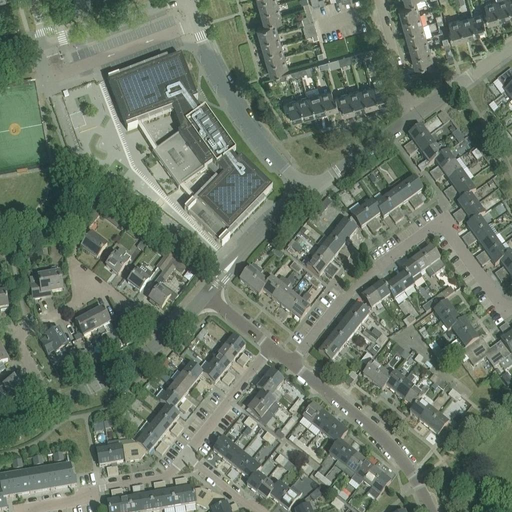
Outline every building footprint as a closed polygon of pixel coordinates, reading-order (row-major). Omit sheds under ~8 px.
[(270,6),(277,4),(276,0),(257,0),(260,11),(271,8),(270,6)] [(411,15),(419,13),(417,6),(424,5),(423,0),(415,0),(416,1),(405,3),(406,6),(398,9),(402,21),(412,18),(411,15)] [(510,16),(507,6),(510,5),(508,0),(499,0),(496,1),(498,8),(496,9),(499,20),(510,16)] [(499,20),(496,9),(498,8),(496,1),(484,4),(486,12),(484,12),(487,22),(487,23),(499,20)] [(281,16),(277,4),(270,6),(271,8),(260,11),(264,23),(274,20),(273,18),(281,16)] [(310,7),(304,9),(306,15),(301,16),(301,18),(295,20),(297,25),(303,24),(303,25),(314,22),(310,7)] [(484,23),(487,22),(484,12),(472,16),(474,24),(472,24),(475,35),(486,31),(484,23)] [(414,27),(422,25),(419,13),(411,15),(412,18),(402,21),(405,33),(415,30),(414,27)] [(475,35),(472,24),(474,24),(472,16),(460,19),(462,27),(460,27),(463,38),(475,35)] [(463,38),(460,27),(462,27),(460,19),(448,23),(450,30),(448,31),(451,41),(463,38)] [(278,33),(274,20),(264,23),(265,26),(257,28),(260,40),(270,37),(270,35),(278,33)] [(314,22),(303,25),(302,25),(305,36),(312,35),(312,36),(317,34),(314,22)] [(426,37),(422,25),(414,27),(415,30),(405,33),(408,44),(418,41),(418,39),(426,37)] [(273,46),(281,44),(278,33),(270,35),(270,37),(260,40),(264,52),(274,49),(273,46)] [(421,50),(429,48),(426,37),(418,39),(418,41),(408,44),(412,56),(422,53),(421,50)] [(276,58),(284,56),(281,44),(273,46),(274,49),(264,52),(267,63),(277,60),(276,58)] [(432,60),(429,48),(421,50),(422,53),(412,56),(415,67),(420,65),(422,71),(434,67),(431,60),(432,60)] [(355,54),(350,55),(351,60),(352,62),(364,59),(362,52),(355,54)] [(352,62),(351,60),(350,55),(338,58),(340,66),(352,62)] [(287,67),(284,56),(276,58),(277,60),(267,63),(270,75),(281,72),(280,70),(287,67)] [(118,77),(108,81),(110,81),(111,84),(109,84),(126,128),(128,127),(129,130),(127,131),(127,132),(138,128),(136,124),(171,110),(172,110),(180,133),(152,154),(178,190),(183,187),(196,177),(206,169),(207,169),(219,181),(218,182),(195,206),(192,203),(184,211),(185,211),(186,210),(189,212),(187,214),(219,244),(220,243),(223,245),(221,247),(222,247),(229,239),(226,236),(262,199),(268,193),(272,189),(240,159),(236,163),(231,156),(235,153),(204,111),(201,113),(193,102),(197,100),(181,57),(119,81),(118,77)] [(338,58),(328,61),(323,63),(324,68),(329,67),(330,69),(340,66),(338,58)] [(299,69),(300,75),(308,73),(309,75),(313,74),(311,66),(299,69)] [(300,75),(299,69),(288,73),(289,78),(300,75)] [(498,81),(507,93),(511,88),(511,71),(511,70),(498,81)] [(289,78),(288,73),(275,76),(277,81),(289,78)] [(384,74),(382,74),(381,75),(382,78),(374,81),(375,86),(370,87),(372,95),(375,95),(377,104),(390,101),(387,90),(385,91),(383,84),(387,82),(384,74)] [(377,104),(375,95),(372,95),(370,87),(359,90),(361,98),(363,98),(366,108),(377,104)] [(337,108),(334,97),(332,98),(330,90),(319,94),(321,101),(323,101),(326,111),(337,108)] [(366,108),(363,98),(361,98),(359,90),(347,93),(349,102),(351,101),(354,111),(366,108)] [(354,111),(351,101),(349,102),(347,93),(334,97),(337,108),(338,108),(338,107),(341,106),(343,114),(354,111)] [(326,111),(323,101),(321,101),(319,94),(307,97),(309,105),(311,104),(314,114),(326,111)] [(314,114),(311,104),(309,105),(307,97),(296,100),(298,108),(300,107),(302,118),(314,114)] [(302,118),(300,107),(298,108),(296,100),(283,104),(286,114),(289,113),(291,121),(302,118)] [(437,117),(444,127),(449,123),(442,113),(437,117)] [(421,127),(408,137),(409,138),(415,147),(428,137),(421,127)] [(436,147),(428,137),(415,147),(422,156),(422,157),(436,147)] [(406,153),(412,149),(409,145),(403,149),(406,153)] [(443,157),(442,156),(436,147),(422,157),(423,157),(429,166),(434,163),(443,157)] [(415,153),(412,149),(406,153),(409,157),(415,153)] [(454,163),(447,153),(442,156),(443,157),(434,163),(435,164),(435,163),(441,172),(454,163)] [(461,173),(454,163),(441,172),(448,182),(461,173)] [(426,169),(423,164),(417,168),(420,173),(426,169)] [(432,179),(438,175),(435,170),(429,174),(432,179)] [(461,173),(448,182),(448,183),(449,183),(455,192),(468,182),(461,173)] [(441,179),(438,175),(432,179),(435,183),(441,179)] [(403,186),(412,199),(422,192),(423,192),(413,178),(412,179),(404,186),(403,185),(403,186)] [(468,182),(455,192),(462,201),(461,201),(462,201),(470,195),(471,197),(476,193),(468,182)] [(360,186),(363,192),(369,188),(367,183),(360,186)] [(403,186),(401,183),(391,190),(393,192),(393,193),(403,206),(403,205),(412,199),(403,186)] [(452,194),(449,190),(443,194),(446,198),(452,194)] [(393,193),(383,200),(393,213),(402,206),(403,206),(393,193)] [(455,198),(452,194),(446,198),(449,203),(455,198)] [(478,205),(471,197),(470,195),(462,201),(457,205),(458,206),(464,215),(478,205)] [(419,199),(415,202),(419,208),(423,205),(419,199)] [(383,200),(374,206),(381,216),(380,216),(383,220),(384,219),(393,213),(383,200)] [(381,216),(374,206),(371,202),(361,210),(370,223),(379,216),(380,217),(380,216),(381,216)] [(415,202),(410,205),(414,211),(419,208),(415,202)] [(478,205),(464,215),(471,224),(470,224),(471,224),(479,218),(481,220),(485,216),(478,205)] [(95,208),(85,221),(92,226),(102,214),(95,208)] [(361,210),(351,217),(352,218),(357,225),(361,230),(362,229),(370,223),(361,210)] [(400,213),(395,216),(399,222),(404,219),(400,213)] [(455,221),(461,217),(458,213),(452,217),(455,221)] [(395,216),(391,219),(395,225),(399,222),(395,216)] [(118,217),(112,224),(118,229),(124,221),(118,217)] [(464,221),(461,217),(455,221),(458,225),(464,221)] [(357,225),(352,218),(346,222),(344,221),(336,231),(349,241),(350,240),(349,240),(356,232),(357,231),(352,228),(357,225)] [(479,218),(471,224),(466,228),(467,229),(473,238),(487,228),(481,220),(479,218)] [(377,223),(373,226),(377,232),(381,229),(377,223)] [(373,226),(368,229),(373,235),(377,232),(373,226)] [(487,228),(473,238),(480,247),(480,248),(494,238),(487,228)] [(336,231),(329,240),(341,250),(349,241),(336,231)] [(107,247),(92,235),(91,236),(86,232),(80,239),(86,243),(82,248),(97,260),(107,247)] [(470,240),(467,236),(461,240),(465,244),(470,240)] [(143,253),(152,242),(145,237),(137,248),(143,253)] [(501,248),(494,238),(480,248),(481,248),(487,257),(501,248)] [(334,259),(341,250),(329,240),(321,249),(334,260),(335,259),(334,259)] [(473,244),(470,240),(465,244),(468,249),(473,244)] [(276,257),(280,252),(275,248),(271,254),(276,257)] [(348,248),(345,253),(350,257),(353,253),(348,248)] [(420,256),(435,276),(445,269),(430,248),(429,249),(420,256)] [(501,248),(487,257),(488,257),(494,266),(494,267),(499,264),(508,258),(508,257),(501,248)] [(334,260),(321,249),(314,259),(326,269),(334,260)] [(119,250),(106,267),(118,277),(127,265),(127,264),(130,260),(126,256),(127,255),(119,250)] [(350,257),(345,253),(341,257),(347,261),(350,257)] [(511,269),(511,253),(508,257),(508,258),(499,264),(500,264),(506,273),(511,269)] [(156,268),(163,273),(169,265),(174,258),(167,254),(156,268)] [(478,264),(484,260),(484,259),(481,255),(475,259),(478,264)] [(420,256),(411,262),(410,262),(420,276),(421,275),(425,272),(431,279),(435,276),(420,256)] [(314,259),(307,267),(306,268),(319,279),(320,278),(320,277),(323,273),(332,280),(335,276),(330,271),(326,269),(314,259)] [(484,260),(478,264),(482,268),(487,264),(484,260)] [(420,276),(410,262),(410,263),(401,269),(400,270),(404,274),(411,282),(414,285),(423,279),(421,275),(420,276)] [(294,272),(299,267),(294,263),(290,269),(294,272)] [(175,269),(169,265),(163,273),(159,277),(166,282),(175,269)] [(137,272),(128,284),(140,293),(152,277),(147,274),(149,272),(141,266),(137,272)] [(330,271),(335,276),(338,272),(333,267),(330,271)] [(59,274),(58,274),(58,271),(57,270),(55,269),(52,269),(51,270),(50,271),(51,275),(29,279),(33,300),(45,298),(44,295),(62,292),(59,274)] [(259,276),(250,269),(239,282),(240,282),(249,289),(259,276)] [(503,276),(503,275),(500,271),(494,275),(497,280),(503,276)] [(404,274),(403,275),(395,281),(394,281),(404,295),(415,287),(414,285),(411,282),(404,274)] [(269,284),(259,276),(249,289),(258,296),(257,296),(258,297),(262,292),(269,284)] [(506,280),(503,276),(497,280),(501,284),(506,280)] [(287,282),(282,278),(277,283),(273,280),(269,284),(262,292),(263,293),(272,300),(287,282)] [(313,288),(318,282),(313,278),(308,284),(313,288)] [(394,281),(394,282),(386,288),(385,288),(391,297),(392,297),(395,302),(404,295),(394,281)] [(291,294),(286,290),(291,285),(287,282),(272,300),(280,307),(281,307),(291,294)] [(391,297),(385,288),(381,283),(380,284),(372,290),(371,290),(381,304),(391,297)] [(149,300),(150,301),(150,303),(153,306),(155,305),(161,310),(168,301),(173,304),(178,297),(162,284),(159,288),(158,288),(149,300)] [(371,290),(371,291),(362,297),(361,298),(366,305),(360,309),(366,314),(367,314),(371,310),(372,311),(381,304),(371,290)] [(440,304),(451,296),(447,290),(436,298),(440,304)] [(9,310),(5,292),(0,293),(0,310),(0,312),(9,310)] [(300,302),(291,294),(281,307),(281,308),(281,307),(291,315),(301,302),(300,302)] [(300,302),(301,302),(291,315),(299,321),(299,322),(300,322),(310,309),(309,309),(305,306),(311,298),(306,294),(300,302)] [(431,310),(427,304),(422,308),(426,314),(431,310)] [(440,323),(454,314),(447,305),(447,304),(433,313),(440,323)] [(367,314),(366,314),(360,309),(356,306),(355,307),(348,316),(361,326),(369,316),(367,314)] [(89,316),(97,332),(100,337),(106,334),(103,328),(110,324),(105,316),(106,316),(105,314),(101,308),(101,309),(89,316)] [(460,323),(454,314),(440,323),(448,333),(451,331),(451,330),(461,323),(460,322),(460,323)] [(89,316),(76,323),(75,322),(75,323),(78,328),(77,329),(78,330),(79,330),(84,339),(91,335),(94,341),(100,337),(97,332),(89,316)] [(361,326),(348,316),(341,325),(354,335),(361,326)] [(411,316),(407,319),(411,325),(415,322),(411,316)] [(411,325),(407,319),(403,322),(407,328),(411,325)] [(458,340),(471,331),(464,322),(465,322),(464,321),(461,323),(451,330),(451,331),(458,340)] [(511,332),(506,324),(503,327),(511,339),(511,332)] [(354,335),(341,325),(340,326),(341,326),(333,335),(346,345),(354,335)] [(511,339),(503,327),(499,330),(505,338),(501,341),(511,356),(511,357),(511,339)] [(418,333),(421,337),(427,333),(424,329),(418,333)] [(133,343),(126,330),(119,334),(126,347),(133,343)] [(48,344),(42,347),(48,358),(55,355),(68,348),(59,331),(46,338),(48,342),(47,342),(48,344)] [(203,331),(196,339),(200,343),(201,344),(208,335),(203,331)] [(477,340),(471,331),(458,340),(465,350),(466,351),(479,342),(478,340),(477,340)] [(430,337),(427,333),(421,337),(424,341),(430,337)] [(346,345),(333,335),(326,343),(326,344),(339,354),(346,345)] [(382,335),(378,340),(384,344),(387,340),(382,335)] [(233,338),(225,347),(238,357),(245,348),(233,338)] [(492,354),(490,350),(481,338),(478,340),(479,342),(466,351),(465,350),(462,352),(473,367),(486,358),(492,354)] [(384,344),(378,340),(375,344),(381,348),(384,344)] [(511,356),(501,341),(501,342),(490,350),(492,354),(486,358),(493,369),(511,356)] [(339,354),(326,344),(325,344),(326,344),(319,353),(319,352),(318,353),(331,364),(339,354)] [(396,354),(400,349),(396,346),(392,351),(396,354)] [(230,367),(238,357),(225,347),(218,357),(230,367)] [(432,352),(435,356),(441,352),(438,348),(432,352)] [(84,366),(79,356),(75,349),(68,353),(77,369),(84,366)] [(400,358),(404,352),(400,349),(396,354),(400,358)] [(86,352),(79,356),(84,366),(86,368),(93,365),(86,352)] [(448,362),(441,352),(435,356),(442,366),(448,362)] [(367,354),(363,358),(369,363),(372,359),(367,354)] [(243,355),(240,359),(246,364),(249,360),(243,355)] [(418,365),(423,359),(418,356),(414,361),(418,365)] [(222,376),(230,367),(218,357),(210,366),(222,376)] [(369,363),(363,358),(360,363),(366,367),(369,363)] [(246,364),(240,359),(237,363),(243,368),(246,364)] [(427,363),(423,359),(418,365),(422,368),(427,363)] [(372,384),(382,371),(373,364),(363,376),(372,384)] [(182,375),(195,385),(202,375),(203,375),(190,365),(182,375)] [(215,386),(222,376),(210,366),(203,375),(202,375),(215,386)] [(385,387),(392,379),(382,371),(372,384),(382,392),(386,387),(385,387)] [(270,372),(264,381),(277,391),(283,383),(270,372)] [(348,377),(354,382),(357,377),(352,373),(348,377)] [(511,381),(506,373),(501,378),(507,387),(511,383),(511,381)] [(228,374),(225,378),(231,383),(234,379),(228,374)] [(395,374),(392,379),(385,387),(386,387),(386,388),(386,387),(395,394),(405,381),(395,374)] [(188,394),(195,385),(182,375),(175,384),(188,394)] [(415,390),(410,385),(415,379),(410,375),(405,382),(405,381),(395,394),(404,401),(404,402),(405,402),(405,403),(415,390)] [(434,385),(439,380),(433,376),(429,381),(434,385)] [(231,383),(225,378),(222,382),(228,387),(231,383)] [(350,386),(354,382),(349,378),(346,383),(350,386)] [(0,388),(0,394),(2,398),(0,398),(0,399),(4,407),(12,403),(11,400),(26,392),(19,379),(0,388)] [(277,391),(264,381),(256,389),(262,393),(270,400),(277,391)] [(207,387),(201,382),(197,386),(204,391),(207,387)] [(180,403),(188,394),(175,384),(167,393),(180,403)] [(204,391),(197,386),(194,390),(200,395),(204,391)] [(414,410),(424,397),(429,391),(424,387),(419,393),(415,390),(405,403),(413,409),(414,410)] [(452,400),(456,394),(452,391),(448,396),(452,400)] [(173,412),(180,403),(167,393),(160,403),(166,408),(173,412)] [(275,404),(270,400),(262,393),(255,401),(268,412),(275,404)] [(461,397),(456,394),(452,400),(456,403),(461,397)] [(424,397),(414,410),(413,409),(410,414),(411,415),(419,421),(420,422),(430,409),(429,409),(433,404),(424,397)] [(299,399),(295,406),(299,409),(304,403),(299,399)] [(186,401),(182,405),(189,410),(192,406),(186,401)] [(268,412),(255,401),(248,410),(261,421),(268,412)] [(189,410),(182,405),(179,409),(185,415),(189,410)] [(293,416),(299,409),(295,406),(289,413),(293,416)] [(312,427),(323,413),(314,406),(303,419),(312,427)] [(179,417),(173,412),(166,408),(159,417),(172,427),(179,417)] [(429,430),(439,417),(430,409),(420,422),(429,430)] [(320,433),(331,420),(323,413),(312,427),(320,433)] [(164,436),(172,427),(159,417),(151,426),(164,436)] [(448,424),(439,417),(429,430),(438,437),(448,424)] [(248,428),(253,422),(249,419),(244,425),(248,428)] [(291,420),(286,426),(290,430),(295,423),(291,420)] [(329,440),(339,427),(331,420),(320,433),(329,440)] [(257,425),(253,422),(248,428),(252,432),(257,425)] [(177,425),(174,429),(180,434),(183,430),(177,425)] [(156,446),(164,436),(151,426),(144,436),(156,446)] [(284,437),(290,430),(286,426),(280,433),(284,437)] [(347,433),(339,427),(329,440),(337,446),(340,442),(340,443),(347,433)] [(180,434),(174,429),(171,433),(177,438),(180,434)] [(266,443),(271,437),(267,434),(262,440),(266,443)] [(297,434),(294,439),(318,455),(324,447),(319,444),(317,447),(297,434)] [(149,455),(156,446),(144,436),(136,445),(146,453),(149,455)] [(275,440),(271,437),(266,443),(270,447),(275,440)] [(296,447),(299,443),(292,437),(289,441),(296,447)] [(223,460),(233,447),(223,439),(213,452),(223,460)] [(338,463),(349,450),(340,443),(340,442),(337,446),(329,456),(338,463)] [(107,446),(108,450),(110,466),(123,464),(120,443),(107,446)] [(162,443),(159,448),(165,453),(168,448),(162,443)] [(299,443),(296,447),(302,452),(305,448),(299,443)] [(140,461),(146,453),(136,445),(123,447),(125,464),(140,461)] [(232,467),(242,455),(233,447),(223,460),(232,467)] [(165,453),(159,448),(155,452),(162,457),(165,453)] [(110,466),(108,450),(96,452),(99,468),(110,466)] [(347,470),(357,457),(349,450),(338,463),(347,470)] [(305,455),(312,460),(316,456),(309,451),(305,455)] [(241,475),(252,462),(242,455),(232,467),(241,475)] [(279,466),(284,460),(280,456),(275,462),(279,466)] [(322,462),(316,456),(312,460),(319,465),(322,462)] [(352,480),(355,476),(365,463),(357,457),(347,470),(344,474),(352,480)] [(288,462),(284,460),(279,466),(283,469),(288,462)] [(251,482),(257,474),(261,469),(252,462),(241,475),(250,482),(251,482)] [(363,483),(374,470),(365,463),(355,476),(363,483)] [(303,473),(308,467),(304,464),(300,470),(303,473)] [(73,481),(71,471),(70,467),(60,469),(63,489),(76,486),(75,481),(73,481)] [(312,471),(308,467),(303,473),(308,477),(312,471)] [(63,489),(60,469),(49,470),(52,491),(63,489)] [(52,491),(49,470),(39,472),(42,492),(52,491)] [(372,490),(382,477),(374,470),(363,483),(372,490)] [(42,492),(39,472),(29,474),(32,494),(42,492)] [(32,494),(29,474),(18,476),(21,496),(32,494)] [(256,494),(267,482),(257,474),(251,482),(250,482),(247,487),(256,494)] [(315,478),(322,483),(325,479),(318,474),(315,478)] [(21,496),(18,476),(8,477),(11,497),(21,496)] [(11,497),(8,477),(0,478),(0,489),(0,491),(2,499),(2,498),(9,497),(9,498),(11,497)] [(390,483),(382,477),(372,490),(380,496),(390,483)] [(331,484),(325,479),(322,483),(328,488),(331,484)] [(195,505),(193,491),(193,489),(187,490),(186,480),(180,481),(184,507),(195,505)] [(184,507),(180,481),(175,482),(176,491),(171,492),(173,509),(184,507)] [(269,497),(276,489),(267,482),(256,494),(266,502),(270,497),(269,497)] [(173,509),(171,492),(166,493),(164,483),(158,484),(163,511),(173,509)] [(155,511),(163,511),(158,484),(153,485),(155,495),(149,496),(151,511),(155,511)] [(279,505),(289,492),(280,484),(276,489),(269,497),(270,497),(279,505)] [(151,511),(149,496),(145,497),(143,487),(137,488),(140,511),(151,511)] [(332,491),(338,497),(342,493),(335,487),(332,491)] [(140,511),(137,488),(132,489),(134,499),(128,500),(129,511),(140,511)] [(129,511),(128,500),(123,500),(122,490),(115,491),(118,511),(129,511)] [(201,490),(193,491),(195,505),(211,511),(227,505),(224,499),(201,490)] [(118,511),(115,491),(111,492),(112,502),(107,503),(108,511),(118,511)] [(288,511),(299,499),(289,492),(279,505),(287,511),(288,511)] [(349,498),(342,493),(338,497),(345,502),(349,498)] [(335,508),(340,503),(336,499),(331,505),(335,508)] [(352,501),(348,505),(355,510),(358,506),(352,501)] [(344,506),(340,503),(335,508),(339,511),(344,506)]
